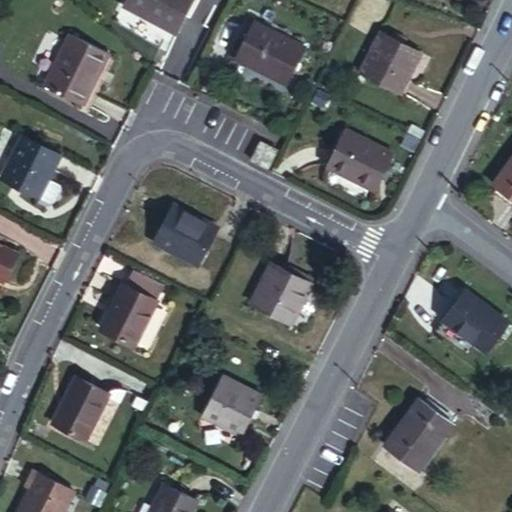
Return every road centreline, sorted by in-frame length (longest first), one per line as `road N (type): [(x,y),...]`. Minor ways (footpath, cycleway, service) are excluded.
road 1 (residential): [(394,257),(179,149),(153,144),(131,158),(0,446)]
road 2 (residential): [(263,511),(394,257)]
road 3 (residential): [(423,203),(511,13)]
